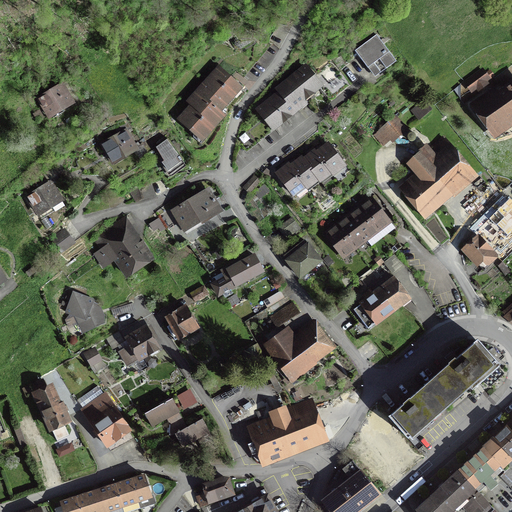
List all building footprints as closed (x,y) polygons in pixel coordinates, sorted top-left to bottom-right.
[(259,35),(232,67),(242,75),(269,43),(259,35)] [(391,62),(373,37),(352,52),(369,77),(391,62)] [(319,85),(303,65),(271,89),(274,93),(251,110),(268,133),(306,105),(301,99),(319,85)] [(237,88),(219,71),(189,103),(193,106),(180,120),(199,138),(219,116),(215,112),(237,88)] [(489,83),(481,72),(463,86),(471,97),(489,83)] [(511,81),(495,93),(493,90),(469,107),(493,141),(511,127),(511,81)] [(70,103),(60,86),(38,99),(47,116),(70,103)] [(423,100),(412,110),(418,118),(430,108),(423,100)] [(395,122),(376,137),(382,144),(401,128),(395,122)] [(132,149),(124,134),(104,146),(113,160),(132,149)] [(176,164),(161,141),(149,148),(156,158),(153,160),(162,174),(176,164)] [(472,175),(443,141),(431,151),(428,148),(406,165),(418,179),(402,192),(421,216),(472,175)] [(323,149),(316,153),(332,176),(333,178),(346,169),(329,145),(323,149)] [(310,156),(304,160),(319,183),(320,184),(332,176),(316,153),(316,152),(310,156)] [(297,163),(290,167),(305,189),(307,191),(319,183),(304,160),(303,159),(297,163)] [(292,197),(305,189),(290,167),(290,166),(283,170),(277,175),(292,197)] [(253,176),(243,187),(250,193),(260,181),(253,176)] [(139,186),(143,199),(155,195),(151,182),(139,186)] [(60,200),(49,184),(28,198),(38,214),(60,200)] [(265,186),(256,192),(260,198),(269,191),(265,186)] [(220,212),(207,189),(168,211),(181,234),(220,212)] [(108,199),(94,203),(96,211),(110,208),(108,199)] [(372,199),(360,208),(382,237),(394,228),(372,199)] [(371,245),(382,237),(360,208),(350,217),(366,238),(371,245)] [(511,242),(511,222),(502,212),(478,234),(497,256),(511,242)] [(354,247),(366,238),(350,217),(338,226),(354,247)] [(292,218),(280,227),(285,233),(291,229),(293,233),(300,228),(292,218)] [(150,260),(125,221),(97,239),(122,278),(150,260)] [(342,256),(354,247),(338,226),(326,235),(342,256)] [(72,245),(62,231),(48,241),(58,254),(72,245)] [(495,257),(476,236),(459,252),(474,268),(479,264),(483,268),(495,257)] [(319,262),(302,241),(280,259),(297,280),(319,262)] [(394,254),(384,262),(393,273),(403,266),(394,254)] [(260,274),(251,256),(222,271),(232,289),(260,274)] [(394,276),(373,293),(381,304),(387,300),(394,309),(410,297),(394,276)] [(205,286),(191,293),(196,302),(209,294),(205,286)] [(280,291),(263,301),(267,308),(284,298),(280,291)] [(369,329),(394,309),(387,300),(381,304),(373,293),(353,308),(369,329)] [(93,305),(91,301),(70,294),(65,310),(67,316),(71,315),(79,334),(101,325),(103,316),(99,309),(93,305)] [(292,302),(271,316),(278,326),(299,313),(292,302)] [(194,329),(182,307),(161,319),(173,341),(194,329)] [(156,340),(147,326),(126,338),(131,347),(122,352),(130,367),(153,354),(147,345),(156,340)] [(294,345),(285,333),(265,347),(289,380),(332,348),(317,328),(294,345)] [(117,333),(107,338),(112,349),(122,344),(117,333)] [(433,379),(442,390),(484,353),(475,343),(433,379)] [(252,346),(244,351),(254,369),(263,364),(252,346)] [(101,363),(95,351),(84,356),(89,368),(101,363)] [(442,390),(453,402),(495,366),(484,353),(442,390)] [(238,354),(230,358),(238,372),(246,367),(238,354)] [(442,390),(433,379),(390,416),(399,426),(442,390)] [(67,422),(49,385),(29,395),(47,432),(67,422)] [(453,402),(442,390),(399,426),(410,439),(453,402)] [(128,434),(105,396),(80,412),(104,449),(128,434)] [(176,414),(168,400),(138,417),(146,431),(176,414)] [(323,438),(310,405),(249,428),(262,461),(323,438)] [(206,434),(199,421),(170,437),(178,450),(206,434)] [(495,438),(503,447),(511,438),(511,431),(507,426),(502,431),(495,438)] [(484,448),(491,457),(503,447),(495,438),(490,442),(484,448)] [(511,453),(511,438),(503,447),(511,455),(511,453)] [(511,456),(511,455),(503,447),(491,457),(499,466),(505,471),(509,468),(511,464),(511,456)] [(475,488),(484,481),(489,475),(499,466),(491,457),(484,448),(473,458),(459,470),(475,488)] [(511,484),(511,471),(509,468),(505,471),(500,476),(510,486),(511,484)] [(358,511),(381,495),(361,470),(322,500),(331,511),(358,511)] [(446,483),(430,497),(440,508),(443,511),(448,511),(461,501),(475,488),(459,470),(446,483)] [(497,483),(489,475),(484,481),(491,489),(497,483)] [(144,476),(131,480),(141,508),(154,503),(144,476)] [(232,495),(224,477),(199,488),(202,495),(196,497),(201,509),(232,495)] [(131,480),(115,485),(122,506),(124,511),(128,511),(141,508),(131,480)] [(115,485),(100,490),(107,510),(122,506),(115,485)] [(480,511),(489,503),(475,488),(461,501),(471,511),(480,511)] [(94,492),(78,497),(82,511),(99,511),(100,511),(94,492)] [(64,511),(82,511),(78,497),(61,502),(64,511)] [(275,511),(267,497),(240,511),(275,511)] [(417,510),(418,511),(436,511),(440,508),(430,497),(423,504),(417,510)]
